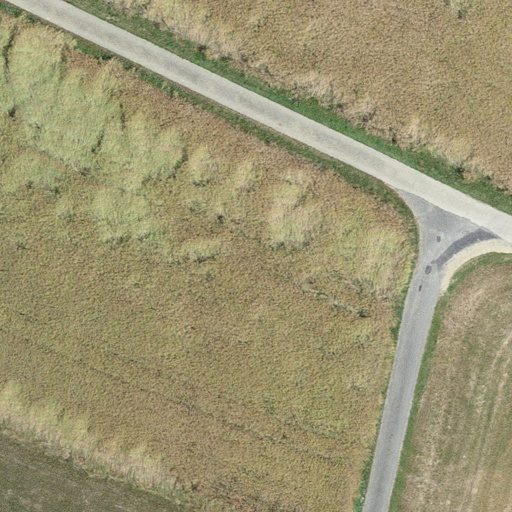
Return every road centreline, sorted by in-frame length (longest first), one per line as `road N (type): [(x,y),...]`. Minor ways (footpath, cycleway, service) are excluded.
road 1 (unclassified): [(431,193),(31,0)]
road 2 (unclassified): [(431,193),(375,511)]
